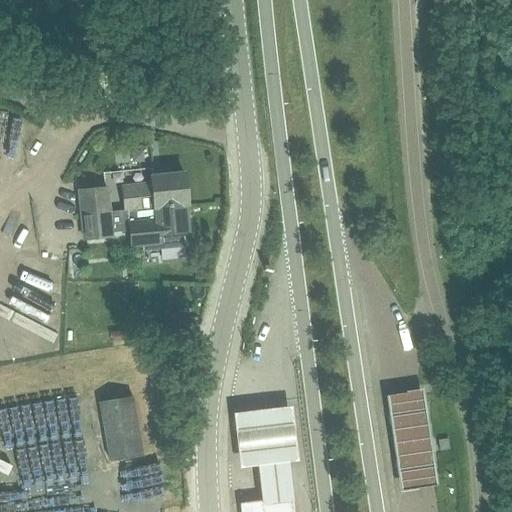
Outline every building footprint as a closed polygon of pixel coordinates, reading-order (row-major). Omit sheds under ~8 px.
[(79,31),(79,42),(90,41),(90,30),(79,31)] [(92,165),(95,172),(102,170),(99,162),(92,165)] [(125,212),(128,212),(155,209),(186,205),(186,206),(188,206),(184,174),(151,177),(152,184),(123,187),(125,212)] [(107,188),(79,192),(78,192),(84,240),(107,237),(113,236),(107,188)] [(185,247),(183,232),(188,232),(186,206),(186,205),(155,209),(128,212),(131,247),(159,244),(160,250),(185,247)] [(54,272),(66,274),(67,262),(55,261),(54,272)] [(72,277),(72,285),(82,286),(82,277),(72,277)] [(81,340),(90,334),(84,325),(75,331),(81,340)] [(123,331),(108,333),(109,343),(124,341),(123,331)] [(423,389),(386,396),(402,492),(439,486),(423,389)] [(100,403),(110,462),(143,457),(132,397),(100,403)] [(294,405),(234,412),(241,467),(258,465),(262,505),(296,500),(291,462),(301,460),(294,405)] [(448,439),(438,440),(440,452),(449,450),(448,439)] [(293,511),(292,499),(240,505),(240,511),(293,511)]
